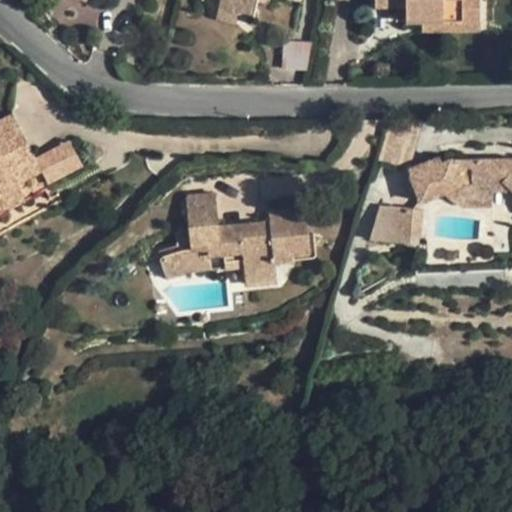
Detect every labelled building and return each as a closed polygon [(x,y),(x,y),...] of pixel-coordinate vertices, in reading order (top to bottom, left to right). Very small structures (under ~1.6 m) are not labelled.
[(220,0),(219,5),(238,9),(255,13),(258,1),(258,0),(220,0)] [(300,3),(283,0),(278,28),(295,31),(300,3)] [(406,0),(406,6),(406,22),(422,21),(443,21),(463,21),(480,21),(480,0),(406,0)] [(238,9),(219,5),(216,18),(235,22),(238,9)] [(480,30),(480,21),(463,21),(443,21),(422,21),(422,30),(480,30)] [(312,41),(284,40),(282,69),(307,70),(312,41)] [(13,113),(0,120),(0,133),(19,124),(13,113)] [(421,122),(388,119),(376,159),(409,169),(421,122)] [(19,124),(0,133),(0,213),(26,200),(46,189),(37,171),(41,169),(42,169),(36,157),(19,124)] [(70,140),(36,157),(42,169),(41,169),(48,183),(83,165),(70,140)] [(471,159),(452,159),(442,163),(440,157),(411,168),(409,169),(407,169),(420,202),(440,194),(442,193),(492,191),(511,191),(511,158),(501,159),(471,169),(471,159)] [(501,159),(471,159),(471,169),(501,159)] [(442,193),(440,194),(463,206),(492,206),(492,191),(442,193)] [(307,208),(269,212),(270,223),(254,224),(255,235),(244,237),(244,232),(219,234),(209,235),(208,230),(219,229),(219,227),(216,194),(191,197),(189,197),(188,197),(186,198),(186,200),(186,201),(191,249),(191,250),(207,249),(209,256),(224,254),(225,268),(244,267),(246,284),(277,282),(275,262),(294,260),(293,254),(311,251),(310,237),(307,208)] [(401,235),(403,208),(386,206),(384,241),(401,242),(401,235)] [(424,210),(403,208),(401,235),(421,237),(424,210)] [(254,224),(243,225),(244,232),(244,237),(255,235),(254,224)] [(219,229),(219,234),(244,232),(243,225),(219,227),(219,229)] [(511,234),(495,235),(495,254),(511,253),(511,234)] [(191,250),(191,249),(183,249),(164,255),(160,259),(167,279),(188,273),(212,270),(209,256),(207,249),(191,250)] [(311,251),(293,254),(294,260),(312,259),(311,251)] [(224,254),(209,256),(212,270),(225,268),(224,254)]
